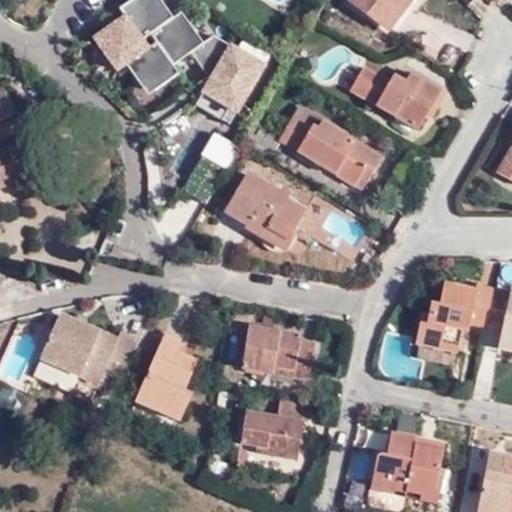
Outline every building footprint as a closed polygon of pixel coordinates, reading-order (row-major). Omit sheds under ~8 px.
[(148,36),(171,19),(156,0),(131,0),(117,10),(123,18),(140,42),(148,36)] [(398,4),(404,10),(411,0),(349,0),(346,4),(363,17),(367,12),(382,25),(398,4)] [(388,29),(404,10),(398,4),(382,25),(388,29)] [(154,44),(171,67),(188,54),(208,81),(228,47),(212,37),(201,45),(179,14),(171,19),(148,36),(154,44)] [(145,50),(140,42),(123,18),(93,40),(115,71),(124,65),(145,50)] [(154,44),(145,50),(124,65),(141,89),(154,92),(177,75),(171,67),(154,44)] [(208,81),(193,106),(227,126),(262,66),(228,47),(208,81)] [(425,114),(430,104),(435,107),(444,91),(406,69),(401,79),(392,74),(389,80),(379,74),(379,75),(363,66),(349,89),(417,128),(425,114)] [(0,117),(9,113),(0,97),(0,117)] [(429,116),(435,107),(430,104),(425,114),(429,116)] [(280,139),(280,142),(296,152),(310,126),(316,128),(320,121),(298,108),(280,139)] [(310,126),(296,152),(352,186),(364,167),(371,173),(380,158),(320,121),(316,128),(310,126)] [(252,123),(242,139),(271,157),(280,142),(280,139),(252,123)] [(0,187),(62,167),(52,132),(0,149),(0,187)] [(224,170),(201,156),(181,191),(204,205),(224,170)] [(103,164),(87,168),(91,182),(107,179),(103,164)] [(364,167),(352,186),(360,191),(371,173),(364,167)] [(270,226),(288,238),(304,211),(279,195),(282,191),(248,170),(224,210),(264,234),(270,226)] [(283,245),(288,238),(270,226),(264,234),(283,245)] [(444,303),(449,284),(442,282),(437,302),(444,303)] [(474,324),(491,328),(494,315),(500,289),(482,285),(480,291),(449,284),(444,303),(437,302),(435,301),(433,313),(426,312),(419,341),(424,343),(458,351),(462,351),(467,328),(473,329),(474,324)] [(511,291),(500,289),(494,315),(511,319),(511,291)] [(136,341),(117,332),(114,339),(58,315),(39,359),(97,384),(103,371),(120,378),(136,341)] [(491,328),(488,342),(503,346),(502,348),(511,350),(511,319),(494,315),(491,328)] [(240,367),(271,373),(272,367),(290,370),(289,376),(305,379),(309,351),(295,348),(296,336),(246,327),(240,367)] [(163,402),(183,412),(193,391),(186,389),(200,359),(180,349),(185,340),(168,332),(138,398),(160,409),(163,402)] [(454,363),(458,351),(424,343),(421,355),(454,363)] [(272,367),(271,373),(289,376),(290,370),(272,367)] [(241,396),(225,394),(224,402),(241,403),(241,396)] [(301,422),(304,401),(278,397),(276,418),(244,413),(239,445),(265,450),(264,454),(297,460),(303,422),(301,422)] [(179,419),(183,412),(163,402),(160,409),(179,419)] [(382,456),(374,486),(407,493),(440,503),(446,478),(442,477),(450,444),(398,431),(393,453),(385,451),(382,456)] [(511,511),(511,455),(492,452),(479,511),(511,511)] [(407,493),(374,486),(370,501),(402,509),(407,493)]
